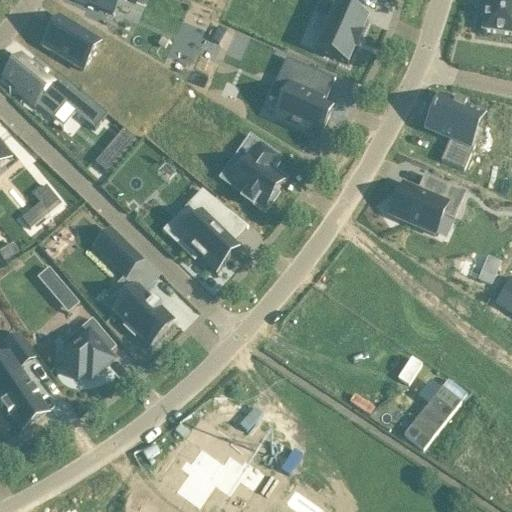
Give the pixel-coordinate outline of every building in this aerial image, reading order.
[(72,0),(72,1),(87,8),(88,5),(112,15),(118,0),(130,0),(131,0),(130,0),(72,0)] [(332,18),(317,52),(348,66),(355,51),(356,51),(362,37),(361,37),(367,22),(347,13),(352,0),(322,0),(317,11),(332,18)] [(511,0),(487,0),(483,33),(511,37),(511,0)] [(60,19),(43,48),(83,73),(101,44),(60,19)] [(21,61),(6,79),(20,91),(18,93),(35,107),(37,104),(55,119),(66,105),(96,129),(94,131),(95,132),(107,117),(37,59),(36,60),(38,61),(31,69),(21,61)] [(282,106),(275,121),(319,140),(323,130),(324,131),(330,118),(329,117),(331,112),(323,109),(305,101),(316,73),(287,61),(279,79),(292,84),(282,106)] [(431,118),(426,131),(449,140),(439,163),(463,172),(480,131),(476,130),(481,116),(464,109),(465,105),(464,105),(464,106),(455,102),(456,101),(454,101),(453,104),(440,99),(434,112),(433,111),(430,118),(431,118)] [(247,165),(233,185),(248,195),(243,202),(254,209),(258,202),(269,210),(280,196),(277,194),(285,182),(272,172),(281,159),(251,138),(238,158),(247,165)] [(403,186),(390,218),(435,237),(444,218),(454,222),(465,195),(425,178),(420,188),(418,193),(403,186)] [(46,187),(34,198),(41,206),(50,217),(62,206),(46,187)] [(201,218),(175,244),(194,263),(199,259),(216,276),(231,261),(228,258),(236,250),(231,246),(214,230),(230,214),(203,193),(189,207),(201,218)] [(85,206),(39,246),(87,301),(96,293),(86,282),(97,273),(75,248),(102,225),(85,206)] [(112,234),(95,251),(126,280),(142,264),(112,234)] [(14,247),(0,255),(5,264),(19,255),(14,247)] [(376,263),(356,294),(401,324),(413,306),(405,301),(423,274),(403,260),(393,274),(376,263)] [(49,271),(38,281),(56,303),(57,302),(59,304),(62,301),(60,300),(68,293),(49,271)] [(511,282),(496,306),(511,315),(511,282)] [(138,290),(114,314),(126,326),(124,329),(135,340),(137,337),(149,348),(173,324),(160,312),(162,310),(161,309),(159,311),(153,305),(155,303),(154,302),(152,304),(138,290)] [(302,316),(285,341),(297,349),(295,353),(319,369),(321,365),(331,372),(350,344),(360,350),(369,336),(343,318),(335,332),(317,320),(314,325),(302,316)] [(71,355),(62,363),(79,383),(88,375),(93,381),(111,365),(105,359),(116,349),(92,322),(63,347),(71,355)] [(18,335),(5,344),(22,369),(35,360),(18,335)] [(18,370),(0,382),(0,400),(3,405),(1,407),(2,407),(4,406),(10,416),(8,417),(9,418),(11,417),(22,433),(48,415),(37,398),(39,397),(38,396),(36,398),(31,391),(33,389),(33,388),(31,390),(18,370)] [(442,390),(404,438),(424,453),(462,405),(442,390)] [(263,396),(244,425),(291,455),(299,442),(312,450),(324,432),(340,442),(351,425),(310,398),(300,413),(282,401),(278,406),(263,396)] [(175,490),(173,493),(200,511),(202,511),(204,511),(200,509),(212,492),(227,502),(237,488),(250,498),(252,496),(251,495),(263,478),(264,479),(266,477),(244,462),(249,455),(251,456),(252,455),(219,431),(217,433),(218,434),(219,433),(238,446),(223,466),(202,450),(191,464),(186,461),(180,470),(188,476),(177,492),(175,490)] [(291,488),(281,503),(294,511),(295,511),(296,511),(297,511),(316,511),(319,508),(291,488)] [(147,511),(136,503),(129,511),(147,511)] [(438,511),(424,503),(418,511),(438,511)]
